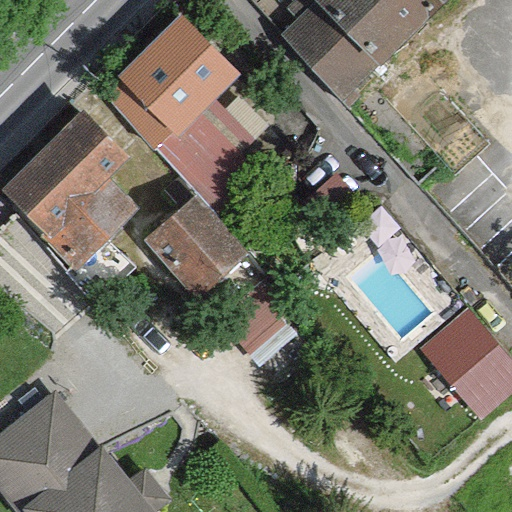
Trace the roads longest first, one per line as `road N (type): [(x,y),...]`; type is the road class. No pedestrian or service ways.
road 1 (residential): [(232,0),(511,311)]
road 2 (primary): [(0,97),(96,0)]
